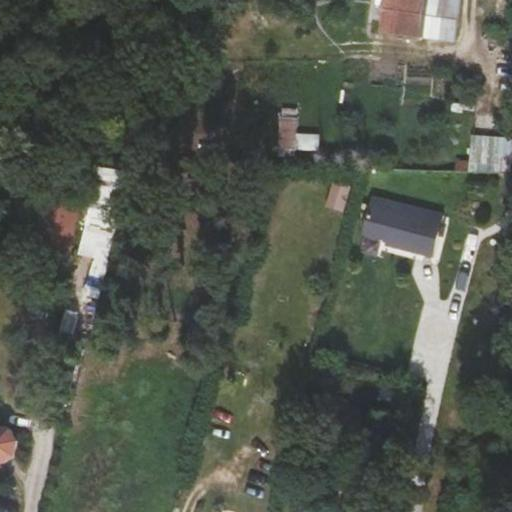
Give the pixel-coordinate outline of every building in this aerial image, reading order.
[(459,0),(384,0),(380,32),(454,41),(459,0)] [(511,30),(511,0),(494,0),(493,30),(511,30)] [(286,113),(279,155),(295,157),(302,116),(286,113)] [(511,174),(511,139),(472,137),(469,173),(501,174),(511,174)] [(103,170),(76,170),(73,187),(94,190),(89,219),(107,222),(116,170),(103,170)] [(501,174),(469,173),(467,185),(500,185),(501,174)] [(42,248),(68,254),(79,201),(53,196),(42,248)] [(389,209),(388,217),(424,226),(426,219),(389,209)] [(428,211),(426,219),(424,226),(388,217),(370,213),(365,233),(388,239),(388,244),(434,256),(445,216),(428,211)] [(335,390),(327,402),(361,425),(368,414),(367,413),(335,390)] [(361,427),(361,425),(327,402),(315,419),(350,444),(361,427)] [(0,424),(0,459),(4,461),(15,453),(18,438),(10,426),(0,424)]
